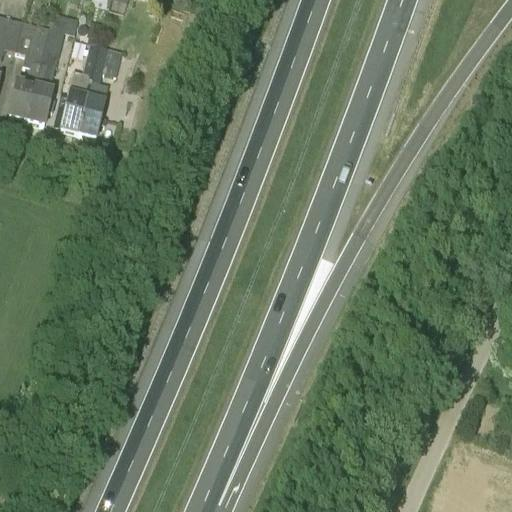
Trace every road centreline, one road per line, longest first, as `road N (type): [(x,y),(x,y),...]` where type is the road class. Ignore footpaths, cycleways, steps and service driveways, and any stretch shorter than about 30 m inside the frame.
road 1 (motorway): [(205,503),(389,184),(511,10)]
road 2 (motorway): [(314,0),(109,511)]
road 3 (motorway): [(205,503),(400,0)]
